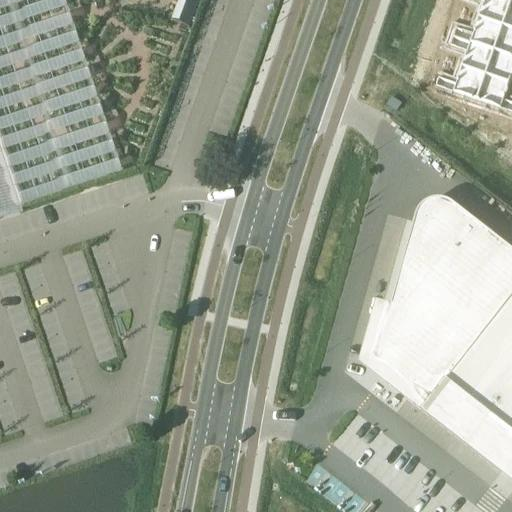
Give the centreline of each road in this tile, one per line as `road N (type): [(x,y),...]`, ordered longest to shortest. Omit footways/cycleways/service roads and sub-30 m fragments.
road 1 (tertiary): [(217,511),(278,226),(353,0)]
road 2 (tertiary): [(318,0),(247,216),(183,511)]
